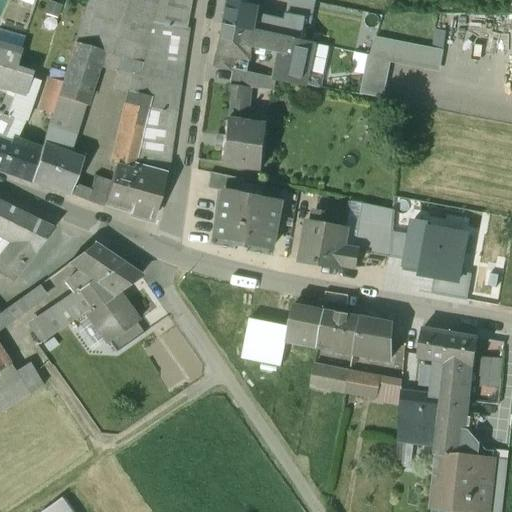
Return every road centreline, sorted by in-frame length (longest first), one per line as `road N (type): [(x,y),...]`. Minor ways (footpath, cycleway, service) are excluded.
road 1 (residential): [(511,325),(244,275),(165,252)]
road 2 (residential): [(200,0),(165,252)]
road 3 (track): [(222,371),(69,479)]
road 4 (residential): [(165,252),(0,186)]
road 5 (track): [(222,371),(318,511)]
road 6 (unknown): [(511,141),(357,107)]
road 7 (track): [(165,252),(162,283),(222,371)]
